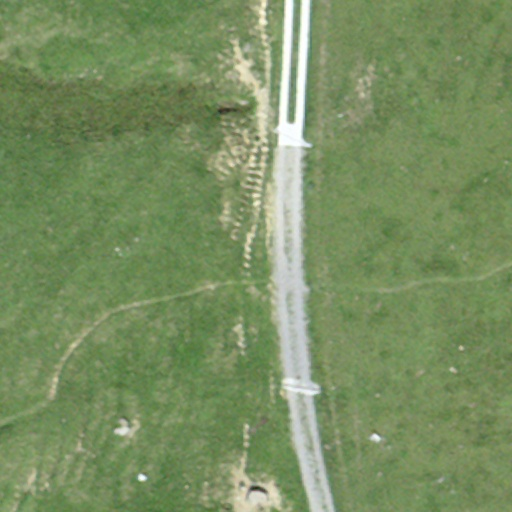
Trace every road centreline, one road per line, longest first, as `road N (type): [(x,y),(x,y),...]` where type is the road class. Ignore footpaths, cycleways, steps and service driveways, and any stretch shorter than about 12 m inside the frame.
road 1 (track): [(298,0),(287,277)]
road 2 (track): [(287,277),(303,417),(325,511)]
